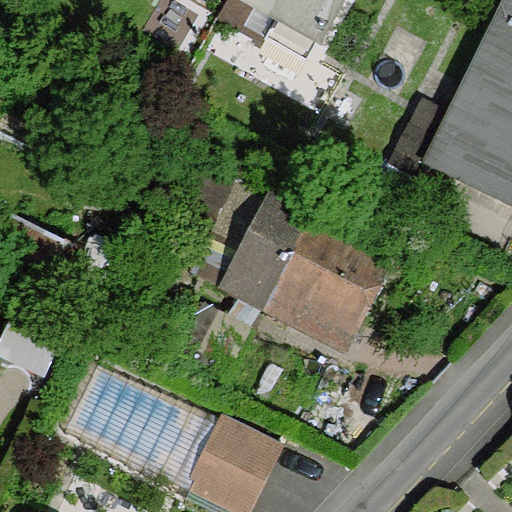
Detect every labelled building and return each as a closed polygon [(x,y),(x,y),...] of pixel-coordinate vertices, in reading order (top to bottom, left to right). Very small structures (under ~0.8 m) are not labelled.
[(263,0),(286,12),(290,5),(329,27),(343,0),(263,0)] [(511,0),(509,0),(431,160),(511,200),(511,0)] [(244,270),(267,226),(243,214),(222,259),(244,270)] [(304,231),(272,214),(267,226),(244,270),(234,290),(267,307),(268,303),(298,317),(295,323),(327,339),(334,328),(351,336),(388,265),(308,224),(304,231)] [(58,247),(15,224),(0,253),(0,277),(34,295),(58,247)] [(249,511),(279,449),(227,423),(195,488),(244,511),(249,511)]
